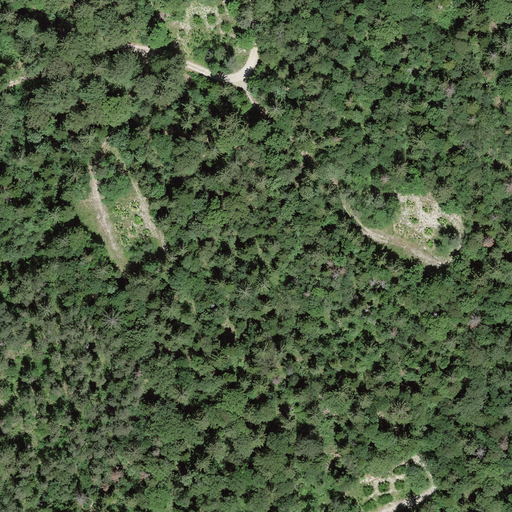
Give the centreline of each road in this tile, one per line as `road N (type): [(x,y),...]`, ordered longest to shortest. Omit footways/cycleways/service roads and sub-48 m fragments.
road 1 (track): [(251,0),(262,58),(253,86),(171,50),(109,47),(0,89)]
road 2 (track): [(253,86),(324,160),(348,205),(375,227),(445,257)]
road 3 (track): [(126,268),(102,226),(96,169),(148,50)]
